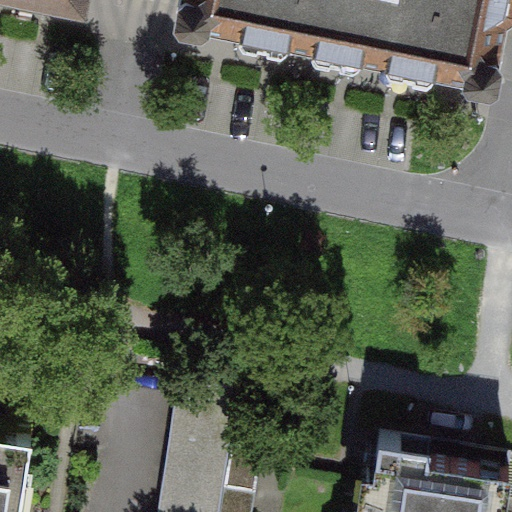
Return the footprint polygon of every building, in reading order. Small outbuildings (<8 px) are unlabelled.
[(511,0),(179,0),(178,7),(185,14),(202,17),(210,13),(469,67),(472,73),(491,77),(498,72),(503,53),(497,47),(505,10),(511,6),(511,0)] [(243,385),(179,375),(157,511),(222,511),(227,484),(234,442),(243,385)] [(0,511),(19,511),(34,420),(0,414),(0,511)] [(392,467),(384,511),(504,511),(511,465),(431,453),(433,438),(382,430),(377,465),(392,467)] [(234,442),(227,484),(258,489),(265,447),(234,442)]
